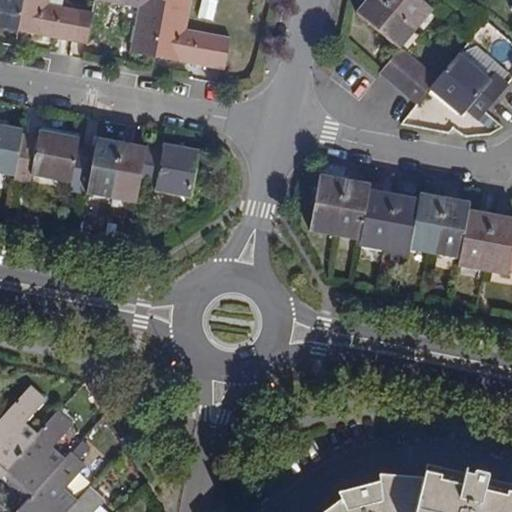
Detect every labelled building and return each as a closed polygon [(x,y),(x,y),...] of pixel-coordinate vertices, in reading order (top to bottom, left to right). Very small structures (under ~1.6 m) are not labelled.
[(24,0),(0,0),(0,30),(18,34),(24,0)] [(24,0),(18,34),(70,44),(77,12),(63,10),(64,0),(24,0)] [(167,0),(95,0),(96,2),(139,10),(131,55),(157,59),(167,0)] [(167,0),(157,59),(209,70),(216,37),(187,33),(192,0),(167,0)] [(377,11),(384,3),(380,0),(368,0),(367,2),(377,11)] [(434,13),(419,0),(386,0),(384,3),(417,32),(434,13)] [(358,13),(401,50),(417,32),(384,3),(377,11),(367,2),(358,13)] [(93,15),(77,12),(70,44),(87,47),(93,15)] [(446,72),(477,99),(481,94),(494,105),(511,83),(511,45),(486,24),(446,72)] [(216,37),(209,70),(225,73),(231,40),(216,37)] [(414,61),(401,50),(381,75),(392,85),(414,61)] [(404,96),(426,71),(414,61),(392,85),(404,96)] [(426,71),(404,96),(417,106),(438,82),(426,71)] [(0,174),(16,178),(24,135),(25,131),(0,126),(0,174)] [(24,135),(16,178),(15,183),(31,186),(32,178),(72,186),(79,146),(81,141),(40,133),(39,138),(24,135)] [(97,140),(96,149),(87,196),(112,201),(120,159),(109,157),(113,143),(97,140)] [(120,159),(123,145),(113,143),(109,157),(120,159)] [(150,144),(148,150),(141,190),(190,200),(199,152),(150,144)] [(123,145),(120,159),(132,161),(135,147),(123,145)] [(96,149),(79,146),(72,186),(70,193),(87,196),(96,149)] [(141,190),(148,150),(135,147),(132,161),(120,159),(112,201),(138,205),(141,190)] [(334,237),(342,195),(331,194),(334,180),(320,177),(310,232),(334,237)] [(331,194),(342,195),(345,182),(334,180),(331,194)] [(345,182),(342,195),(355,198),(357,184),(345,182)] [(355,198),(342,195),(334,237),(360,242),(369,192),(370,187),(357,184),(355,198)] [(383,195),(369,192),(360,242),(359,247),(384,252),(392,210),(381,208),(383,195)] [(381,208),(392,210),(394,197),(383,195),(381,208)] [(409,251),(434,256),(443,213),(431,211),(434,198),(419,196),(418,202),(409,251)] [(394,197),(392,210),(403,213),(405,200),(394,197)] [(431,211),(443,213),(445,201),(434,198),(431,211)] [(408,257),(409,251),(418,202),(405,200),(403,213),(392,210),(384,252),(408,257)] [(445,201),(443,213),(455,216),(458,203),(445,201)] [(455,216),(443,213),(434,256),(459,260),(468,213),(469,205),(458,203),(455,216)] [(481,215),(468,213),(459,260),(458,268),(482,273),(490,231),(478,229),(481,215)] [(490,231),(493,217),(481,215),(478,229),(490,231)] [(493,217),(490,231),(502,233),(504,220),(493,217)] [(502,233),(490,231),(482,273),(508,278),(511,255),(511,221),(504,220),(502,233)] [(0,475),(36,435),(25,426),(44,403),(29,388),(0,420),(0,475)] [(36,435),(0,475),(27,500),(63,460),(51,449),(71,426),(57,413),(36,435)] [(69,454),(63,460),(27,500),(16,511),(67,511),(76,503),(63,491),(84,468),(69,454)] [(331,500),(313,511),(511,511),(511,483),(481,476),(481,474),(480,472),(469,469),(468,471),(467,473),(420,462),(416,473),(369,470),(370,480),(328,494),(331,500)] [(76,503),(67,511),(95,511),(104,503),(88,489),(76,503)] [(113,511),(114,511),(105,503),(96,511),(113,511)]
